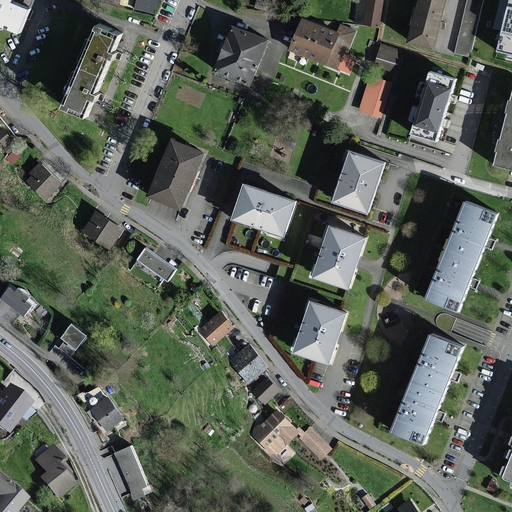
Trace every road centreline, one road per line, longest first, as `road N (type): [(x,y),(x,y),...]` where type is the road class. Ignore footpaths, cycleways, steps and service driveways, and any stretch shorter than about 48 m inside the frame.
road 1 (residential): [(0,86),(68,163),(207,269),(323,413),(420,470),(450,500)]
road 2 (tertiary): [(0,340),(67,413),(114,511)]
road 3 (residential): [(450,500),(511,348)]
